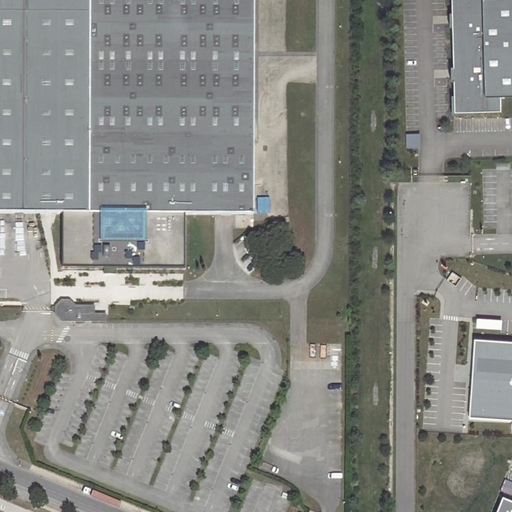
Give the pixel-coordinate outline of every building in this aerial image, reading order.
[(0,0),(0,212),(63,213),(84,213),(84,0),(0,0)] [(254,213),(254,0),(84,0),(84,213),(185,213),(254,213)] [(511,0),(452,0),(456,111),(502,109),(502,92),(511,92),(511,0)] [(185,213),(84,213),(63,213),(63,266),(185,266),(185,213)] [(72,321),(93,321),(93,314),(93,308),(71,307),(68,304),(60,304),(57,308),(57,313),(62,318),(69,318),(72,321)] [(511,342),(477,339),(471,422),(511,425),(511,342)] [(511,511),(511,500),(504,497),(497,511),(511,511)]
